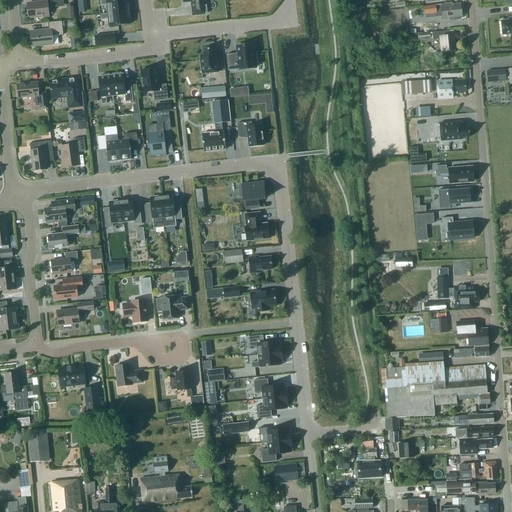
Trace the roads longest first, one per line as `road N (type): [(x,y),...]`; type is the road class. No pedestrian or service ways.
road 1 (residential): [(20,198),(278,164),(313,473)]
road 2 (residential): [(507,511),(469,0)]
road 3 (residential): [(286,0),(288,19),(150,34)]
road 4 (residential): [(32,342),(54,354),(180,336)]
road 5 (residential): [(150,34),(153,49),(18,62)]
road 6 (residential): [(32,342),(31,219),(20,198)]
road 7 (residential): [(20,198),(0,69)]
